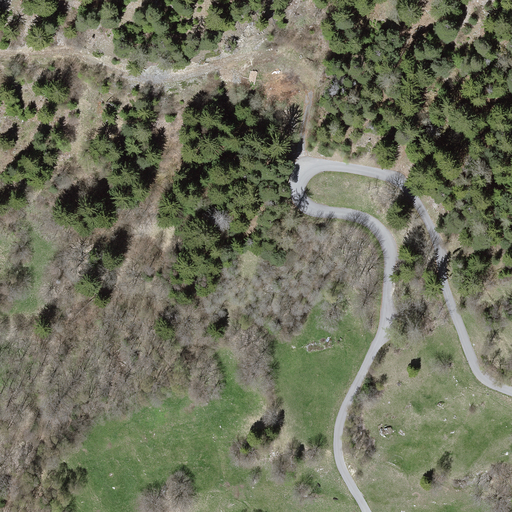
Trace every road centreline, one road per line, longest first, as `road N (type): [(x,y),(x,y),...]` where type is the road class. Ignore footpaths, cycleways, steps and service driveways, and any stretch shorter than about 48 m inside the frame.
road 1 (unclassified): [(365,511),(343,473),(337,441),(344,407),(383,329),(389,257),(371,223),(302,201),(297,188),(307,167),(378,173),(408,187),(430,228),(475,368),(511,392)]
road 2 (track): [(303,172),(307,93),(287,67),(243,60),(148,80),(62,53),(0,53)]
